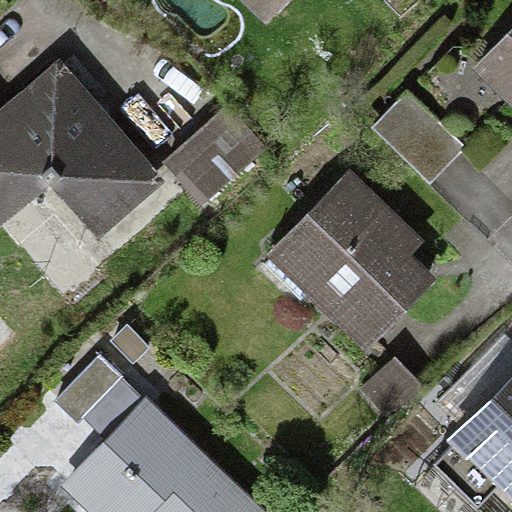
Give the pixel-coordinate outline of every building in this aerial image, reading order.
[(511,53),(487,80),(511,104),(511,53)] [(142,186),(48,82),(0,124),(0,200),(10,211),(45,180),(91,231),(142,186)] [(461,157),(405,102),(371,137),(425,192),(461,157)] [(258,171),(221,130),(169,177),(207,215),(258,171)] [(358,351),(423,286),(332,199),(266,264),(358,351)] [(99,355),(56,400),(79,421),(121,377),(99,355)] [(511,494),(511,396),(462,450),(511,494)] [(258,511),(145,403),(69,482),(100,511),(258,511)]
